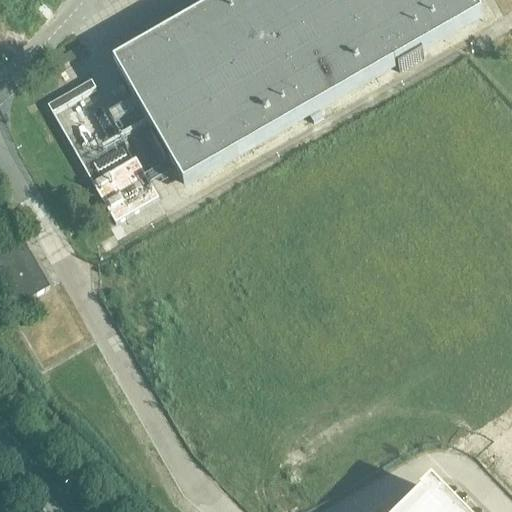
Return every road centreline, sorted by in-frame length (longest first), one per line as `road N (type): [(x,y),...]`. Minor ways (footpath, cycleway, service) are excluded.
road 1 (unknown): [(497,301),(408,158),(395,156),(97,316)]
road 2 (unclassified): [(227,511),(192,478),(0,151)]
road 3 (unknown): [(497,301),(183,462)]
road 4 (unknown): [(192,478),(227,491),(240,487),(466,363)]
road 5 (unclassified): [(351,511),(438,467),(455,469),(498,511)]
road 6 (unclassified): [(84,0),(0,89)]
